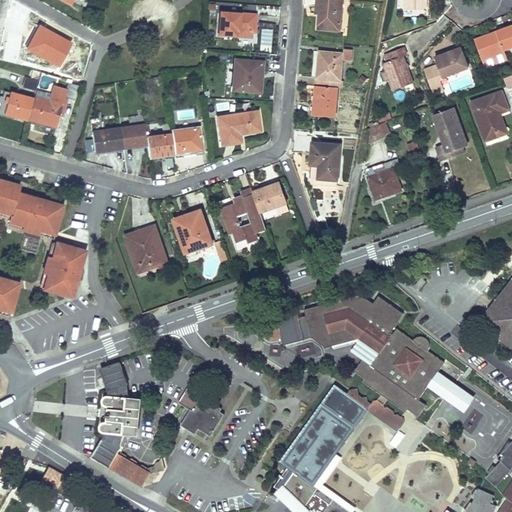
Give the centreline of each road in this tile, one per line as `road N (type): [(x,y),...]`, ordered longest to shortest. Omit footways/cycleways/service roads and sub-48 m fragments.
road 1 (primary): [(17,377),(511,204)]
road 2 (residential): [(0,151),(151,192),(274,153),(285,130),(295,0)]
road 3 (tertiary): [(2,408),(24,433),(151,511)]
